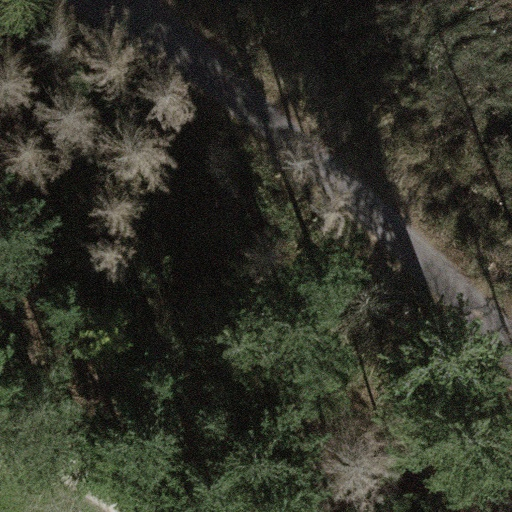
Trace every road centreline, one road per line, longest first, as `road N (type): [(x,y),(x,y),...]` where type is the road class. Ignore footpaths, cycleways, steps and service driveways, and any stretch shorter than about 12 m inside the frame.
road 1 (track): [(511,342),(400,221),(137,0)]
road 2 (track): [(0,418),(127,511)]
